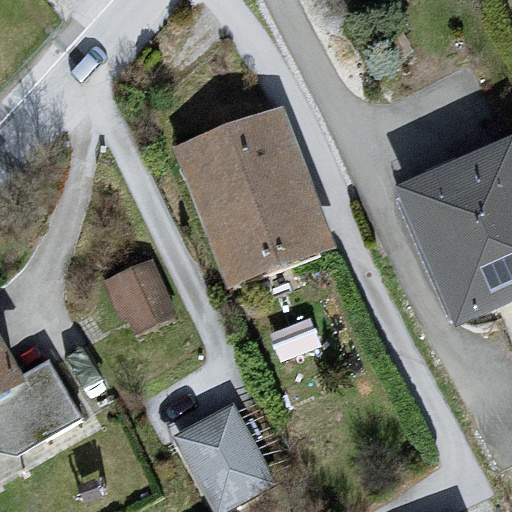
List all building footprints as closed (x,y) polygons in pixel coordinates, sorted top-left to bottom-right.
[(285,126),(179,164),(231,305),(336,267),(285,126)] [(511,144),(510,140),(404,188),(461,314),(511,291),(511,144)] [(132,333),(182,310),(155,252),(106,275),(132,333)] [(0,360),(0,420),(24,408),(0,360)] [(229,424),(166,453),(194,511),(242,511),(266,501),(229,424)]
